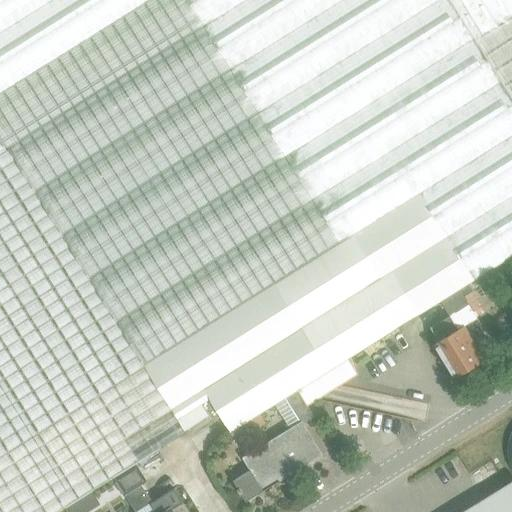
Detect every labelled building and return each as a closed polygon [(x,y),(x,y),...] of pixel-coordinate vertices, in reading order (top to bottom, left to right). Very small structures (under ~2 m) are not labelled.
[(0,511),(58,511),(68,506),(92,491),(159,449),(187,431),(186,429),(180,419),(193,410),(202,405),(211,399),(308,339),(301,328),(392,272),(419,315),(511,256),(511,0),(163,0),(0,102),(0,511)] [(0,0),(0,102),(163,0),(0,0)] [(308,339),(211,399),(229,431),(237,443),(268,424),(260,413),(274,404),(285,398),(298,390),(308,405),(320,398),(323,384),(323,382),(329,384),(341,377),(351,379),(358,374),(355,369),(350,360),(349,359),(398,328),(419,315),(392,272),(301,328),(308,339)] [(468,306),(459,292),(454,295),(441,302),(451,317),(432,329),(440,342),(433,346),(455,381),(471,371),(475,374),(481,370),(481,364),(485,361),(465,328),(480,319),(471,304),(468,306)] [(252,469),(233,481),(238,489),(237,489),(240,494),(241,494),(246,501),(264,491),(261,486),(262,485),(263,486),(283,474),(285,478),(321,456),(302,426),(315,418),(308,405),(298,390),(285,398),(287,400),(276,406),(278,411),(282,417),(291,431),(246,459),(252,469)] [(202,405),(193,410),(199,421),(209,415),(202,405)] [(193,410),(180,419),(186,429),(199,421),(193,410)] [(160,450),(139,463),(144,471),(164,458),(160,450)] [(137,465),(115,479),(125,495),(142,485),(148,481),(137,465)] [(511,511),(511,483),(465,511),(511,511)] [(92,491),(68,506),(71,511),(88,511),(100,505),(92,491)] [(138,511),(188,511),(181,500),(169,507),(172,511),(170,511),(156,511),(152,504),(138,511)]
